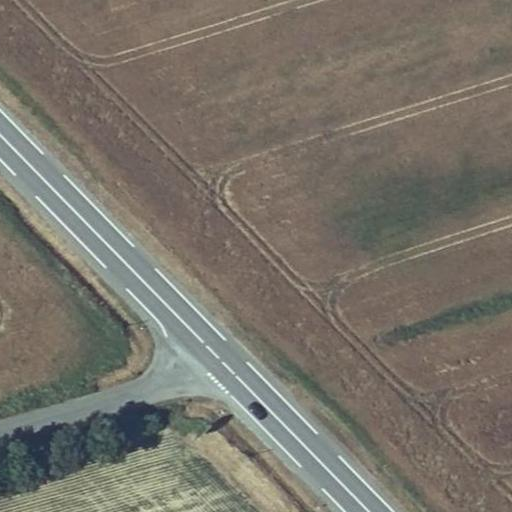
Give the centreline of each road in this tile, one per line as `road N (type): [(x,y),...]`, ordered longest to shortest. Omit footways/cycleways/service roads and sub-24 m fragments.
road 1 (primary): [(219,349),(0,129)]
road 2 (unclassified): [(0,427),(159,381),(219,349)]
road 3 (primary): [(378,511),(219,349)]
